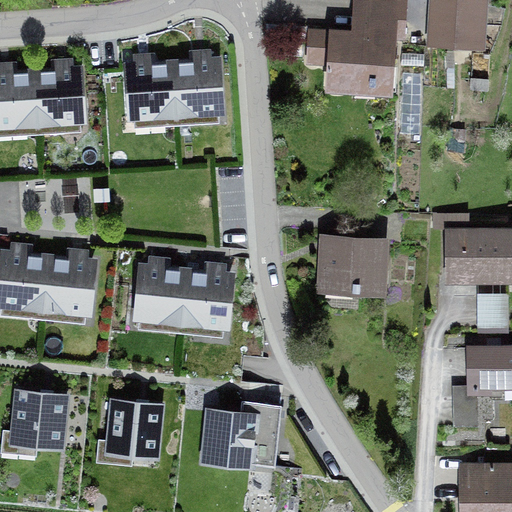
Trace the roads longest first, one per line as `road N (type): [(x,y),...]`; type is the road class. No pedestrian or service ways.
road 1 (unclassified): [(235,0),(254,50),(280,310),(314,389),(395,511)]
road 2 (residential): [(178,0),(131,14),(0,27)]
